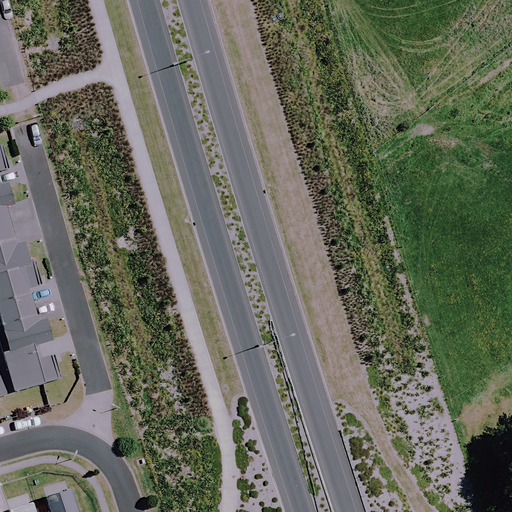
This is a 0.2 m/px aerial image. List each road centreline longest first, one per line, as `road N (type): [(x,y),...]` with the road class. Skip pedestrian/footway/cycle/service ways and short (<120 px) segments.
road 1 (secondary): [(189,0),(352,511)]
road 2 (secondary): [(302,511),(205,233),(145,0)]
road 3 (residential): [(84,441),(97,387),(28,135)]
